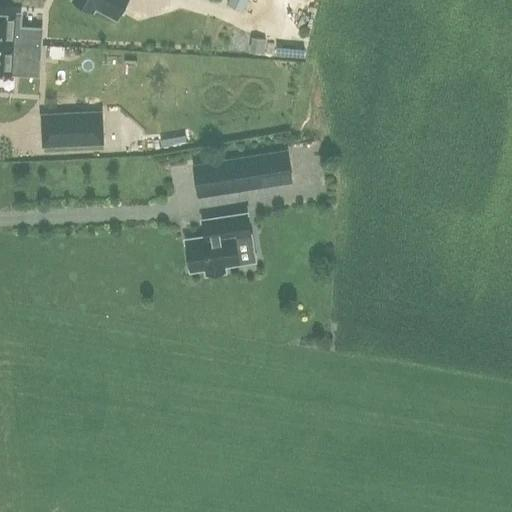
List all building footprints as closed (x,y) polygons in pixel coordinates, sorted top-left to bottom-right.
[(72,0),(92,11),(94,7),(115,19),(125,0),(72,0)] [(0,41),(40,44),(41,28),(19,27),(20,13),(0,11),(0,41)] [(39,58),(40,44),(0,41),(0,71),(19,73),(20,57),(39,58)] [(43,145),(113,142),(112,112),(42,115),(43,145)] [(282,181),(277,151),(218,161),(222,191),(282,181)] [(186,239),(191,269),(206,267),(207,273),(224,270),(223,264),(240,261),(240,260),(239,260),(235,241),(250,239),(250,240),(251,240),(247,213),(213,218),(203,220),(206,236),(186,239)]
